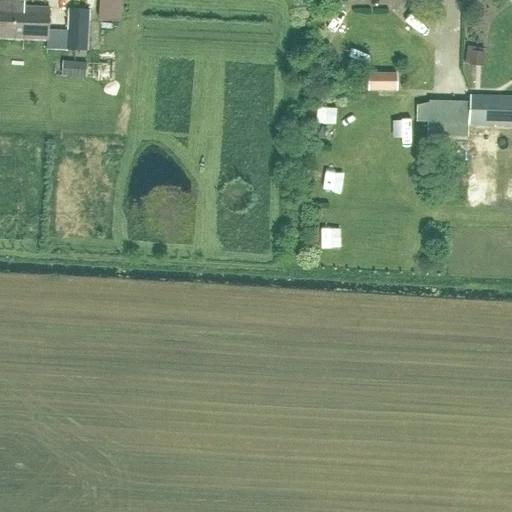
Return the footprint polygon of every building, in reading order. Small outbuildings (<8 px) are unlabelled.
[(0,0),(0,38),(48,41),(49,8),(24,7),(24,1),(0,0)] [(86,52),(88,10),(67,9),(65,51),(86,52)] [(65,31),(49,31),(48,50),(64,51),(65,31)] [(60,78),(65,79),(91,81),(92,63),(62,61),(60,78)] [(370,71),(370,86),(398,85),(398,70),(370,71)] [(511,97),(469,97),(469,125),(511,125),(511,97)] [(468,123),(468,102),(428,102),(428,104),(416,104),(415,122),(468,123)]
